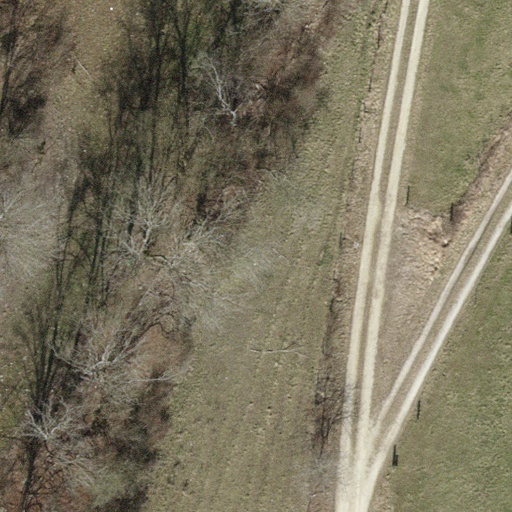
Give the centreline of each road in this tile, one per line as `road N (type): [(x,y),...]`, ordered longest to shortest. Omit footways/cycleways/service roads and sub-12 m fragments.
road 1 (track): [(353,511),(370,296),(419,0)]
road 2 (track): [(352,493),(511,197)]
